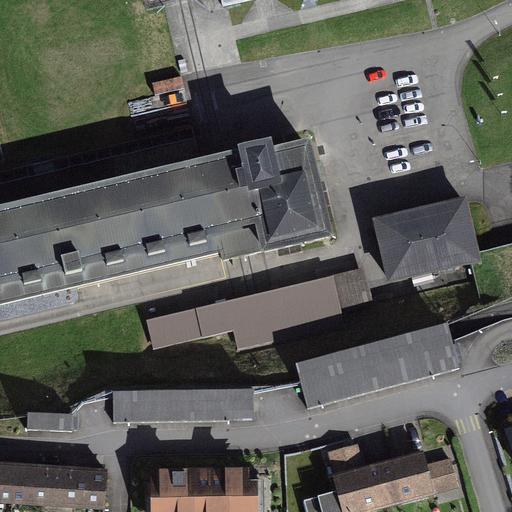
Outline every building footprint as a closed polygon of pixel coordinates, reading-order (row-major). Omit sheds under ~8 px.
[(321,145),(0,220),(0,313),(225,261),(228,272),(345,244),(333,194),(321,145)] [(473,203),(379,226),(395,292),(489,270),(473,203)] [(365,276),(149,326),(156,355),(234,337),(239,355),(347,329),(344,318),(374,311),(365,276)] [(453,331),(302,371),(307,389),(314,414),(465,374),(453,331)] [(261,396),(118,397),(119,427),(261,427),(261,396)] [(74,419),(75,404),(31,403),(30,418),(74,419)] [(432,459),(385,472),(396,511),(411,511),(444,503),(442,496),(462,491),(455,465),(435,471),(432,459)] [(24,470),(0,468),(0,509),(21,511),(24,470)] [(67,511),(70,473),(24,470),(21,511),(31,511),(67,511)] [(396,511),(385,472),(339,485),(343,499),(309,508),(310,511),(396,511)] [(114,511),(117,476),(70,473),(67,511),(114,511)] [(259,476),(158,478),(158,511),(270,511),(270,492),(259,492),(259,476)]
